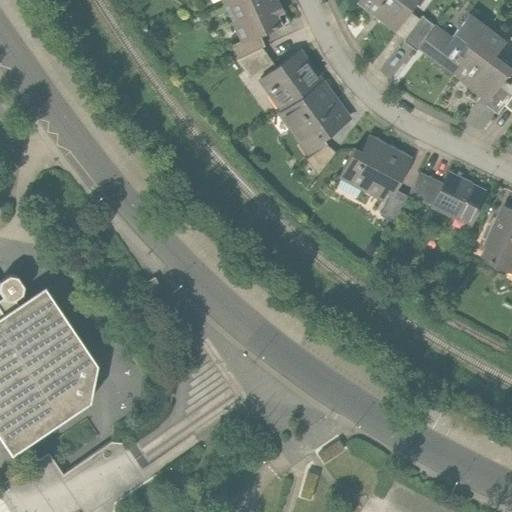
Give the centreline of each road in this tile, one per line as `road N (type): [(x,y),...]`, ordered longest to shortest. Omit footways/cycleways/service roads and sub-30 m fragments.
road 1 (unclassified): [(511,487),(327,386),(195,277),(0,25)]
road 2 (residential): [(511,173),(402,121),(368,94),(340,65),(308,0)]
